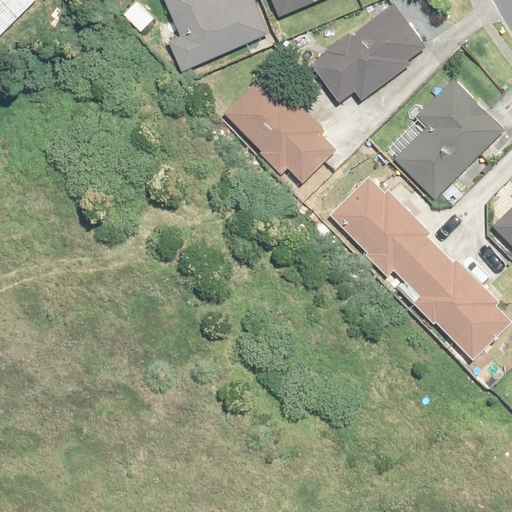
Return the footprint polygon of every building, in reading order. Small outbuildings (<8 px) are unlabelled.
[(0,0),(0,36),(1,37),(37,0),(0,0)] [(218,0),(173,0),(188,37),(172,43),(183,69),(276,32),(262,0),(226,0),(219,3),(218,0)] [(280,0),(288,15),(322,0),(280,0)] [(161,20),(143,2),(127,17),(145,35),(161,20)] [(407,56),(428,41),(400,4),(317,65),(345,103),(365,88),(371,96),(413,64),(407,56)] [(282,44),(296,67),(326,48),(313,25),(282,44)] [(0,87),(15,72),(0,56),(0,87)] [(310,187),(341,156),(322,137),(330,128),(289,86),(280,95),(264,78),(226,116),(286,176),(293,169),(310,187)] [(402,160),(439,197),(508,128),(460,80),(423,117),(434,128),(402,160)] [(410,279),(402,288),(477,362),(511,326),(511,313),(375,177),(333,220),(391,277),(400,269),(410,279)] [(511,218),(503,226),(511,236),(511,218)]
